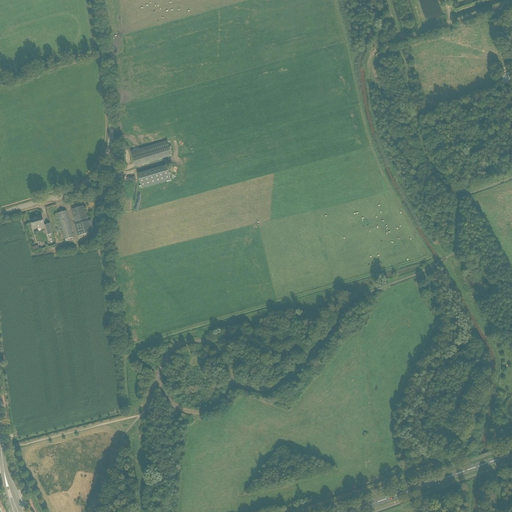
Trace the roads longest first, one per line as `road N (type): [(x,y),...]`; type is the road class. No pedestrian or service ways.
road 1 (unclassified): [(0,213),(78,189),(109,150),(96,0)]
road 2 (primary): [(348,511),(511,454)]
